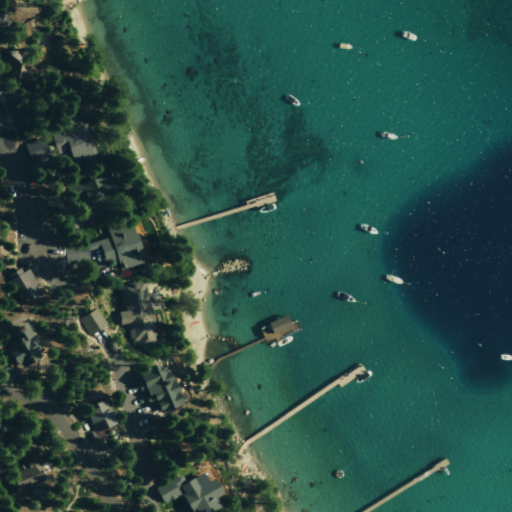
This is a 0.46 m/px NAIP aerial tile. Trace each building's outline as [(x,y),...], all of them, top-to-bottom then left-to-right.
[(5,65),(11,83),(23,79),(20,72),(45,63),(39,46),(0,59),(0,62),(1,66),(5,65)] [(48,134),(83,123),(93,158),(70,165),(66,151),(55,155),(48,134)] [(21,144),(39,138),(46,156),(27,162),(21,144)] [(64,184),(81,178),(82,182),(95,178),(94,176),(105,172),(113,196),(102,200),(103,203),(87,208),(84,197),(69,201),(64,184)] [(139,262),(125,220),(103,227),(106,237),(83,244),(85,249),(63,249),(63,270),(85,270),(85,252),(97,248),(101,262),(113,258),(116,269),(139,262)] [(23,307),(7,280),(9,279),(6,274),(17,267),(20,272),(22,271),(38,298),(23,307)] [(118,285),(141,282),(144,299),(148,299),(151,322),(148,323),(151,345),(133,347),(133,342),(129,343),(127,325),(118,327),(116,312),(120,311),(119,300),(120,300),(118,285)] [(78,318),(94,309),(104,325),(88,334),(78,318)] [(35,355),(23,337),(29,334),(19,320),(4,330),(10,339),(5,342),(8,347),(2,351),(7,359),(9,358),(13,364),(16,361),(19,366),(35,355)] [(130,373),(151,363),(155,372),(162,369),(177,401),(155,411),(150,400),(144,402),(141,395),(144,393),(141,388),(136,391),(132,383),(134,382),(130,373)] [(91,431),(79,406),(99,397),(111,422),(91,431)] [(13,490),(43,478),(30,443),(18,448),(23,462),(12,466),(15,474),(8,477),(13,490)] [(178,483),(197,471),(202,481),(207,478),(216,493),(211,496),(216,505),(204,511),(185,511),(175,494),(161,502),(152,487),(173,475),(178,483)]
